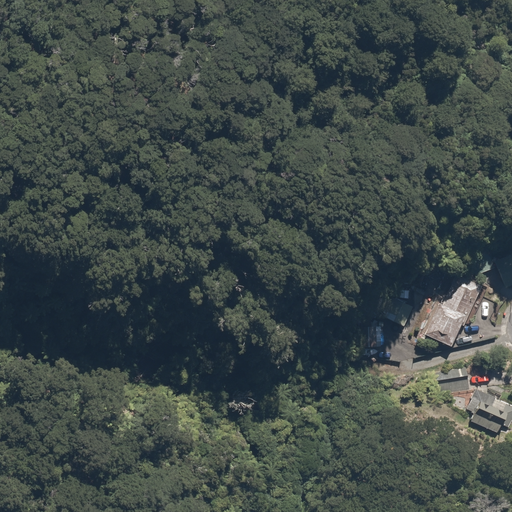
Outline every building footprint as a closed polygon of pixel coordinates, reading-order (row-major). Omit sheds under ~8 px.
[(511,281),(511,248),(494,255),(505,284),(511,281)] [(493,265),(488,253),(473,259),(478,271),(493,265)] [(440,303),(437,301),(421,332),(450,347),(481,286),(459,275),(455,283),(451,281),(440,303)] [(416,303),(395,292),(383,314),(404,325),(416,303)] [(380,309),(352,310),(353,345),(380,345),(380,309)] [(433,394),(469,388),(465,367),(430,373),(433,394)] [(511,415),(511,402),(473,387),(465,408),(470,410),(465,422),(494,433),(499,421),(508,425),(511,415)]
